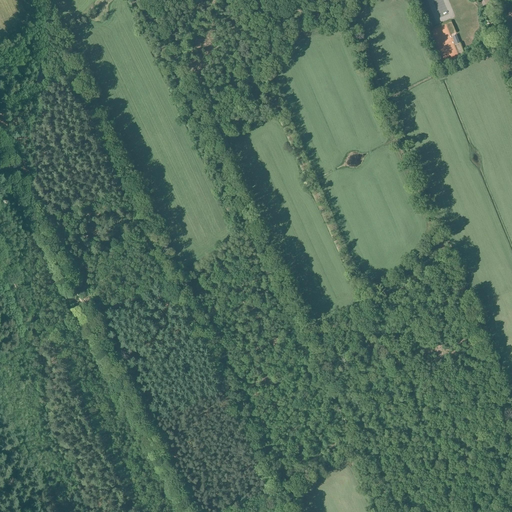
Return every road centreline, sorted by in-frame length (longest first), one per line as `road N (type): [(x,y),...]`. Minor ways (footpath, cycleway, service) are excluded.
road 1 (track): [(0,148),(185,511)]
road 2 (unknown): [(89,511),(79,471),(50,419),(39,336)]
